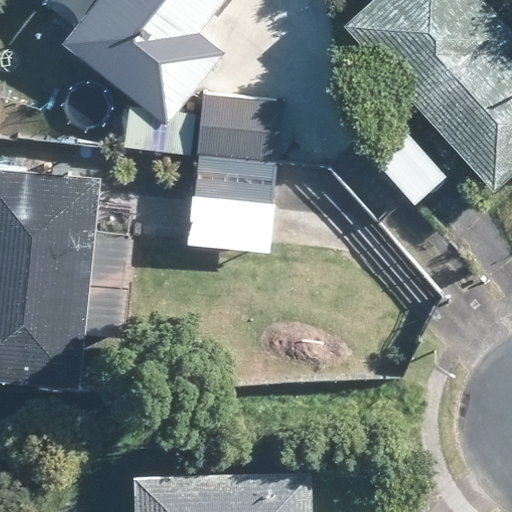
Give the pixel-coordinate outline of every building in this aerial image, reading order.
[(97,0),(76,28),(180,112),(235,42),(209,22),(226,0),(97,0)] [(435,99),(503,177),(511,169),(511,43),(511,42),(511,41),(511,5),(507,0),(366,0),(356,9),(435,99)] [(203,186),(281,194),(291,89),(213,81),(203,186)] [(454,163),(412,121),(398,107),(368,136),(424,193),(454,163)] [(0,365),(87,375),(103,221),(136,225),(144,145),(48,135),(45,158),(0,152),(0,365)] [(320,511),(321,459),(146,460),(145,511),(320,511)]
